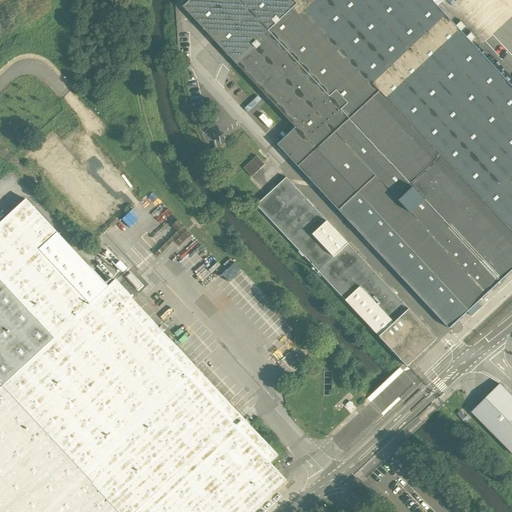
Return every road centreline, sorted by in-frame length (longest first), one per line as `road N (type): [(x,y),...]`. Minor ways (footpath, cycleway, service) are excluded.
road 1 (unknown): [(481,348),(414,296),(223,94),(207,54)]
road 2 (track): [(163,162),(139,72),(142,0)]
